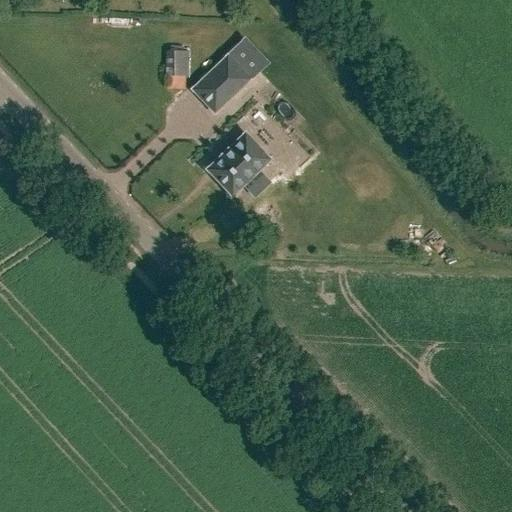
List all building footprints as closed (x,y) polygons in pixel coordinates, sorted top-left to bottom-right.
[(169,49),(169,74),(199,75),(199,50),(169,49)] [(221,58),(186,91),(208,114),(243,81),(221,58)] [(335,139),(344,133),(336,119),(326,125),(335,139)] [(206,171),(232,198),(244,186),(254,198),(269,184),(258,173),(270,161),(245,134),(206,171)] [(346,135),(322,149),(333,167),(356,153),(346,135)]
